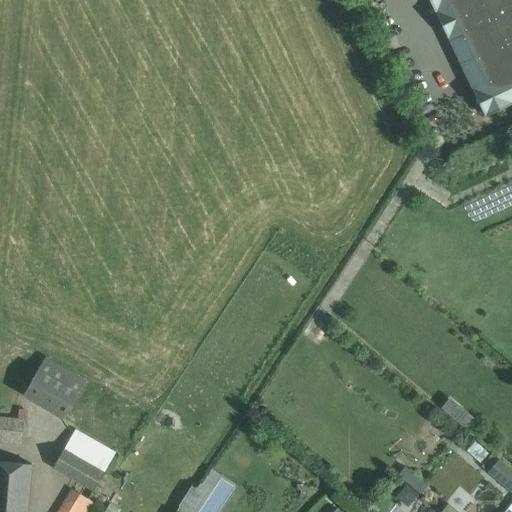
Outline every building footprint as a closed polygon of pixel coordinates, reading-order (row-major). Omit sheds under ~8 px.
[(511,0),(428,0),(447,38),(472,89),(472,90),(484,116),(485,116),(511,104),(511,103),(511,102),(511,0)] [(45,356),(22,395),(62,419),(85,381),(86,380),(80,377),(45,356)] [(17,419),(0,416),(0,441),(21,445),(24,421),(26,421),(28,410),(19,409),(17,419)] [(75,429),(52,468),(77,482),(91,491),(103,471),(114,452),(75,429)] [(511,493),(511,469),(488,449),(477,462),(490,473),(489,474),(511,493)] [(26,511),(31,464),(0,461),(0,511),(26,511)] [(404,466),(397,474),(419,493),(426,485),(404,466)] [(71,489),(57,511),(91,511),(96,504),(72,489),(71,489)] [(117,511),(119,510),(109,503),(104,511),(103,511),(117,511)]
